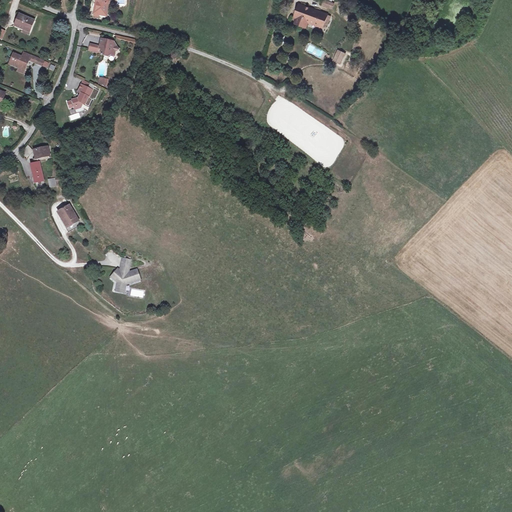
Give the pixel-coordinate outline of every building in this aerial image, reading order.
[(95,0),(96,3),(94,13),(95,13),(99,14),(101,14),(101,12),(106,13),(108,0),(95,0)] [(325,21),(327,15),(313,9),(313,11),(311,11),(311,9),(300,4),(295,17),(297,18),(295,23),(306,27),(308,22),(322,27),(323,26),(326,27),(328,22),(325,21)] [(17,20),(14,26),(29,32),(34,21),(19,14),(19,16),(18,16),(17,20)] [(101,39),(99,49),(102,49),(101,53),(100,55),(108,56),(110,55),(114,55),(115,52),(118,50),(114,42),(111,44),(109,43),(110,41),(101,39)] [(340,58),(342,53),(338,51),(334,60),(340,64),(342,59),(340,58)] [(14,54),(10,64),(19,68),(24,70),(28,60),(36,63),(38,58),(31,55),(31,56),(24,53),(22,57),(14,54)] [(38,58),(36,63),(43,66),(45,61),(38,58)] [(78,99),(72,101),(74,107),(75,108),(78,107),(81,108),(83,104),(90,107),(94,99),(95,99),(99,91),(93,88),(92,91),(88,88),(90,84),(84,81),(78,93),(81,94),(78,99)] [(298,136),(302,129),(297,127),(295,131),(291,129),(286,139),(301,147),(305,140),(298,136)] [(27,146),(22,152),(26,158),(32,151),(27,146)] [(35,163),(31,164),(36,183),(44,181),(39,162),(43,161),(42,157),(48,155),(46,147),(35,150),(35,149),(33,149),(34,150),(35,150),(37,158),(34,158),(35,163)] [(69,206),(58,212),(67,227),(73,224),(76,228),(81,225),(74,215),(73,215),(72,213),(73,212),(69,206)] [(67,227),(66,228),(69,233),(76,228),(73,224),(67,227)] [(118,269),(111,277),(118,283),(117,287),(125,289),(126,284),(140,280),(137,269),(128,272),(120,270),(120,271),(118,269)]
